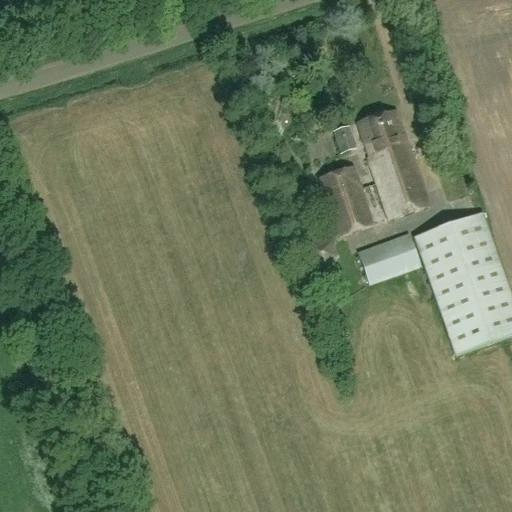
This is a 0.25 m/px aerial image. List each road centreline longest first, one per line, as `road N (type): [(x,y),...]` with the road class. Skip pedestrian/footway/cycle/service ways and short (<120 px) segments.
road 1 (unclassified): [(0,89),(301,0)]
road 2 (unclassified): [(96,511),(0,236)]
